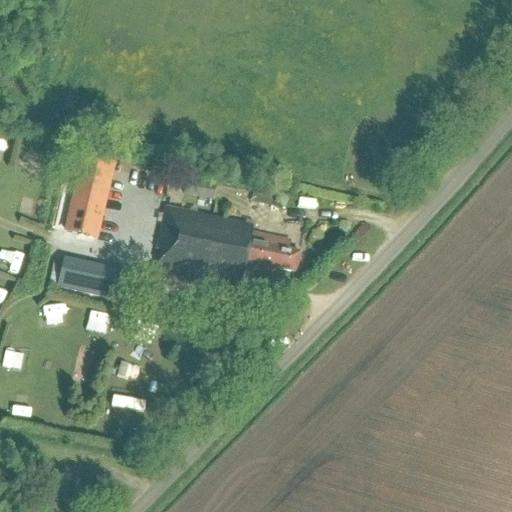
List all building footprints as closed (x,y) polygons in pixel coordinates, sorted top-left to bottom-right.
[(102,243),(113,181),(82,175),(71,237),(102,243)] [(186,180),(185,185),(183,196),(212,202),(216,186),(186,180)] [(16,199),(13,217),(31,220),(34,202),(16,199)] [(295,276),(300,255),(283,252),(285,243),(252,236),(253,228),(167,209),(158,252),(162,253),(158,272),(241,290),(245,274),(279,281),(280,272),(295,276)] [(0,249),(0,276),(11,280),(20,257),(0,249)] [(119,304),(126,275),(63,260),(56,289),(119,304)] [(165,347),(166,339),(145,334),(143,342),(165,347)]
